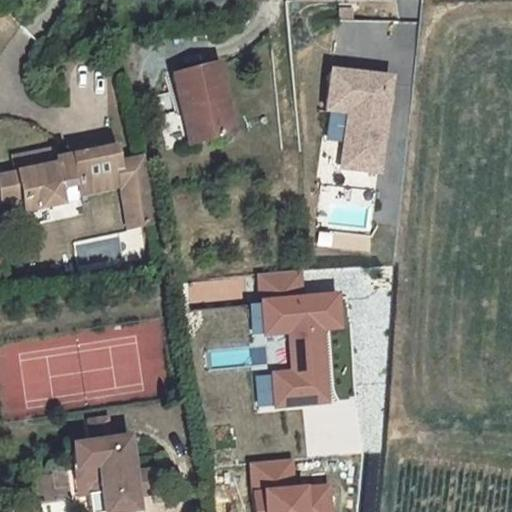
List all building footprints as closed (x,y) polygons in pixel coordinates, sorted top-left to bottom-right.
[(398,74),(334,65),(328,111),(348,114),(341,170),(384,175),(398,74)] [(150,77),(158,115),(166,113),(174,147),(211,138),(194,67),(150,77)] [(174,147),(166,113),(158,115),(166,149),(174,147)] [(0,220),(18,216),(46,209),(43,195),(51,194),(53,204),(96,194),(107,235),(133,229),(116,163),(90,169),(85,146),(42,156),(45,166),(26,170),(23,161),(0,166),(0,220)] [(0,236),(22,231),(18,216),(0,220),(0,236)] [(208,300),(244,300),(244,282),(208,282),(208,300)] [(339,294),(264,300),(267,337),(286,336),(289,368),(272,369),(275,409),(333,405),(327,329),(341,328),(339,294)] [(252,305),(254,335),(265,335),(263,305),(252,305)] [(256,376),(258,406),(274,404),(271,375),(256,376)] [(85,427),(68,430),(72,455),(52,459),(58,489),(55,490),(58,508),(72,506),(73,511),(118,511),(117,501),(129,499),(126,484),(113,486),(106,449),(90,451),(85,427)] [(295,457),(249,461),(254,511),(332,511),(329,483),(298,486),(295,457)]
